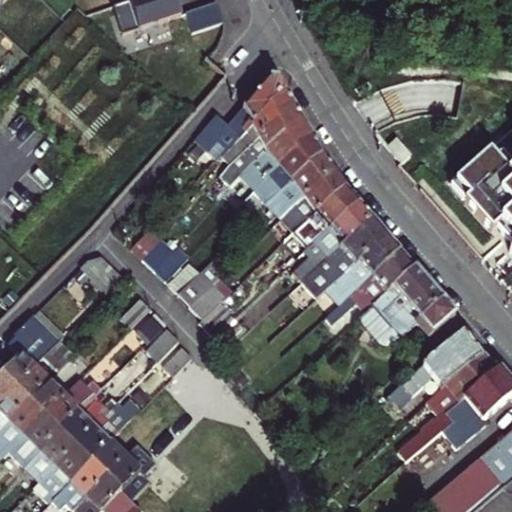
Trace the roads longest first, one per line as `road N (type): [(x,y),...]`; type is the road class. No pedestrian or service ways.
road 1 (tertiary): [(511,335),(348,148),(283,37)]
road 2 (residential): [(283,37),(100,239)]
road 3 (residential): [(100,239),(212,359)]
road 4 (residential): [(100,239),(0,337)]
